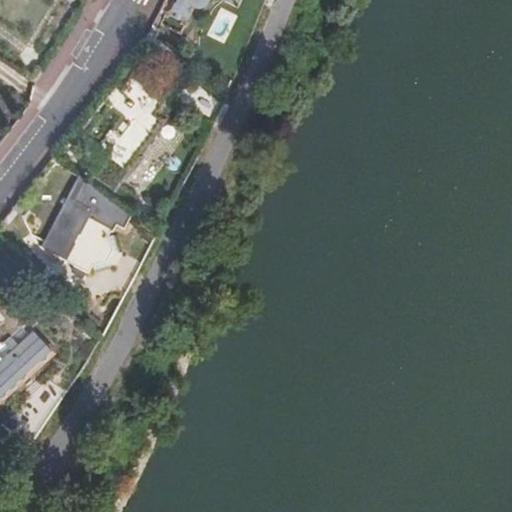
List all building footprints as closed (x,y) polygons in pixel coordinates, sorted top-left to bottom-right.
[(170,0),(165,11),(185,21),(193,5),(194,5),(195,5),(196,6),(197,6),(198,6),(199,6),(200,5),(201,5),(202,5),(203,4),(204,4),(205,3),(206,2),(207,1),(207,0),(170,0)] [(165,11),(159,23),(179,33),(185,21),(165,11)] [(147,32),(144,38),(168,56),(172,51),(147,32)] [(131,76),(85,135),(87,164),(96,171),(104,161),(114,160),(128,171),(142,154),(140,152),(149,141),(147,139),(162,120),(160,116),(163,111),(159,109),(164,103),(164,95),(158,90),(151,91),(131,76)] [(224,100),(196,78),(190,87),(191,110),(213,122),(224,100)] [(117,204),(85,179),(44,248),(77,267),(74,273),(83,279),(87,273),(89,275),(97,262),(105,261),(111,250),(106,235),(109,229),(111,230),(116,222),(124,226),(131,214),(117,204)] [(99,288),(127,284),(137,266),(97,273),(99,288)] [(0,347),(0,399),(26,373),(51,350),(30,329),(26,333),(20,328),(0,347)] [(14,426),(30,443),(52,410),(56,404),(47,394),(14,426)]
